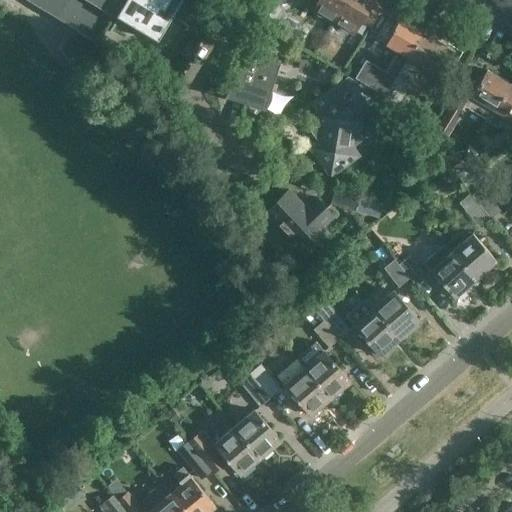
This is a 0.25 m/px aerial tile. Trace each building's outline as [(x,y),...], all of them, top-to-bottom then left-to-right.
[(29,0),(78,29),(96,39),(119,0),(29,0)] [(173,6),(174,7),(177,0),(127,0),(119,13),(158,37),(170,16),(171,15),(168,13),(173,6)] [(333,20),(334,20),(345,0),(317,0),(313,8),(333,20)] [(345,0),(334,20),(354,32),(361,20),(370,26),(384,3),(379,0),(345,0)] [(263,22),(273,28),(284,9),(274,3),(263,22)] [(373,88),(385,95),(422,32),(400,19),(385,44),(398,52),(386,73),(383,71),(373,88)] [(422,32),(385,95),(398,103),(421,65),(439,75),(454,50),(444,45),(446,42),(436,36),(434,39),(422,32)] [(224,97),(225,98),(226,97),(264,109),(280,60),(253,51),(254,51),(252,50),(224,97)] [(494,109),(510,83),(487,70),(473,92),(462,85),(457,94),(442,118),(435,130),(446,136),(453,125),(464,106),(488,120),(494,109)] [(316,135),(320,141),(311,147),(331,174),(358,155),(352,145),(358,141),(358,133),(354,127),(363,121),(344,94),(359,83),(348,75),(328,90),(335,99),(316,113),(322,122),(317,127),(316,135)] [(511,84),(510,83),(494,109),(511,119),(511,84)] [(484,132),(493,138),(500,126),(491,121),(484,132)] [(456,172),(465,184),(487,166),(478,154),(456,172)] [(501,210),(481,186),(471,194),(490,218),(501,210)] [(331,203),(356,210),(360,196),(335,188),(331,203)] [(267,214),(302,250),(325,227),(324,225),(334,215),(316,197),(306,207),(291,192),(267,214)] [(459,202),(479,227),(490,218),(471,194),(470,193),(459,202)] [(472,233),(451,251),(476,279),(497,260),(472,233)] [(476,279),(451,251),(443,243),(422,261),(430,270),(454,297),(476,279)] [(399,263),(414,283),(425,274),(410,255),(399,263)] [(383,268),(398,287),(409,278),(394,259),(383,268)] [(394,290),(374,307),(400,338),(413,327),(411,324),(417,318),(394,290)] [(323,320),(338,338),(349,329),(324,300),(314,309),(323,320)] [(400,338),(374,307),(354,324),(380,355),(400,338)] [(313,329),(328,347),(338,338),(323,320),(313,329)] [(324,349),(304,367),(330,398),(344,386),(342,383),(348,377),(324,349)] [(330,398),(304,367),(298,362),(290,369),(295,375),(283,384),(310,415),(330,398)] [(280,388),(260,363),(249,372),(251,375),(269,397),(280,388)] [(251,375),(241,383),(259,406),(269,397),(251,375)] [(254,410),(234,427),(260,458),(274,447),(271,443),(278,438),(254,410)] [(260,458),(234,427),(214,443),(201,429),(196,433),(196,432),(184,442),(202,462),(212,474),(223,464),(222,464),(227,459),(240,475),(260,458)] [(202,462),(184,442),(174,450),(192,470),(202,462)] [(182,485),(171,493),(186,511),(207,511),(214,506),(182,466),(180,467),(179,467),(174,471),(175,471),(172,473),(179,481),(182,485)] [(117,495),(126,487),(116,476),(107,484),(117,495)] [(127,491),(117,499),(116,499),(126,511),(141,511),(143,511),(127,491)] [(186,511),(171,493),(160,502),(158,499),(148,507),(152,511),(186,511)] [(126,511),(116,499),(117,499),(113,494),(99,505),(104,511),(126,511)] [(42,511),(62,511),(64,511),(56,501),(42,511)]
